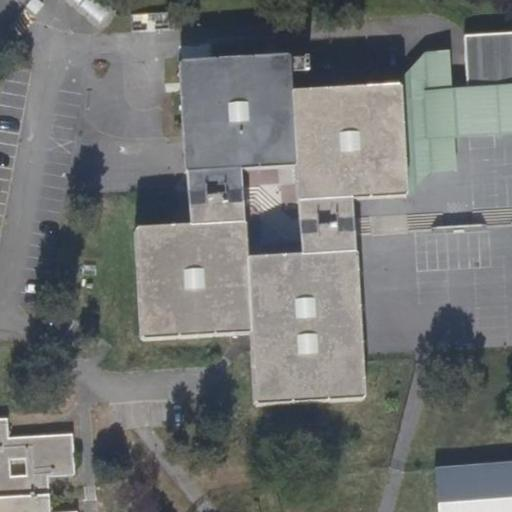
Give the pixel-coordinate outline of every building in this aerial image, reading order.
[(110,12),(95,0),(74,0),(102,22),(110,12)] [(511,29),(465,33),(468,86),(511,81),(511,29)] [(461,167),(457,133),(453,87),(449,45),(425,47),(399,75),(400,84),(407,197),(436,169),(461,167)] [(289,54),(178,61),(186,201),(192,202),(188,226),(160,228),(133,229),(141,341),(169,339),(251,333),(255,406),(365,399),(351,200),(407,197),(400,84),(292,91),(289,54)] [(502,129),(511,127),(511,81),(468,86),(453,87),(457,133),(502,129)] [(0,511),(52,511),(50,477),(76,476),(73,434),(10,439),(8,419),(0,419),(0,511)] [(511,511),(511,459),(436,464),(437,511),(511,511)]
